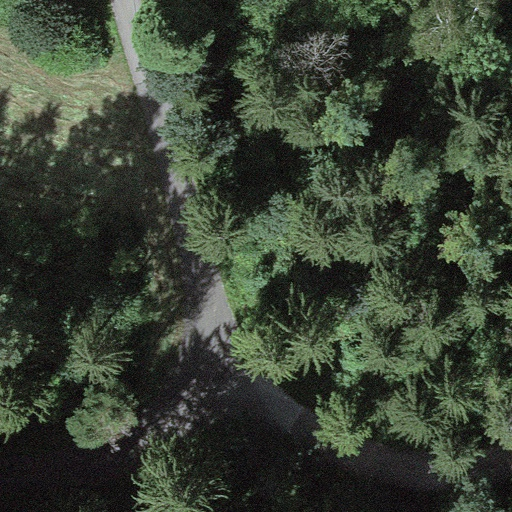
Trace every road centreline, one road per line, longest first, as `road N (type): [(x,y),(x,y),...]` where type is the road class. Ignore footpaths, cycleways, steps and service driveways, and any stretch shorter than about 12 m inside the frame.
road 1 (track): [(126,0),(147,132),(184,255),(190,328),(148,441),(109,470),(0,485)]
road 2 (track): [(190,328),(299,425),(390,462),(468,463),(511,449)]
